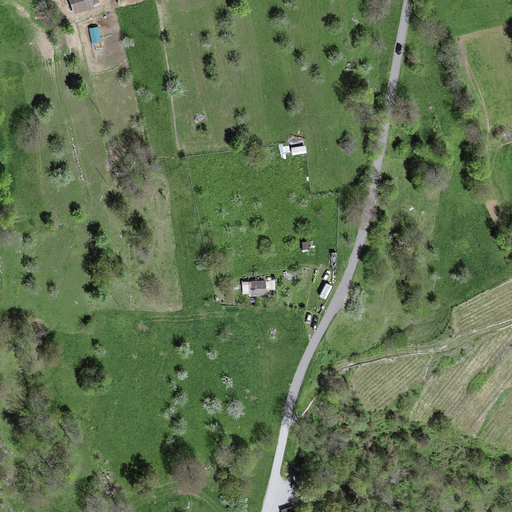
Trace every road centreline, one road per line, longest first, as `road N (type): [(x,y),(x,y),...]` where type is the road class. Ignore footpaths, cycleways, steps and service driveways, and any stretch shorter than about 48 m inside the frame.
road 1 (residential): [(264,511),(292,395),(363,229),(408,0)]
road 2 (track): [(286,422),(339,367),(447,347),(511,321)]
